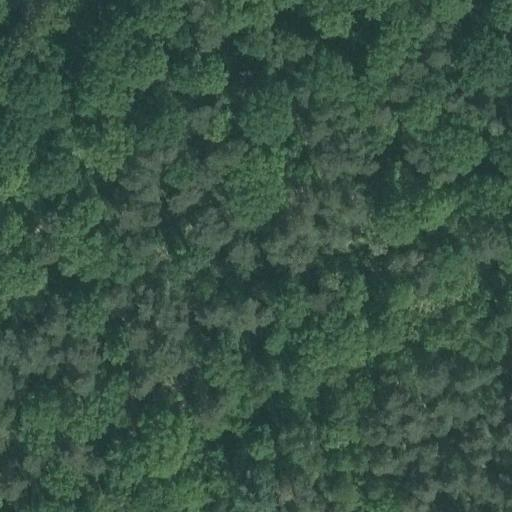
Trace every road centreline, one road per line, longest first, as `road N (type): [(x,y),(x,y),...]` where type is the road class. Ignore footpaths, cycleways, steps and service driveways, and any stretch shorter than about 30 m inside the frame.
road 1 (track): [(74,511),(307,372)]
road 2 (track): [(307,372),(511,250)]
